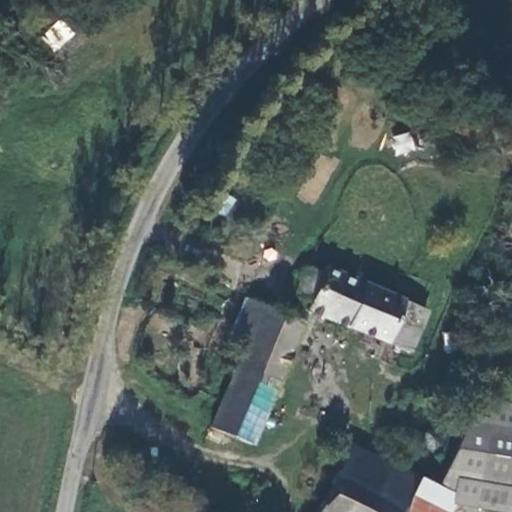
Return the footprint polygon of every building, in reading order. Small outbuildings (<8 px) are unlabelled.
[(55,52),(74,33),(60,18),(40,37),(55,52)] [(392,135),(393,155),(414,154),(412,133),(392,135)] [(305,301),(301,309),(411,354),(428,313),(319,265),(316,272),(301,264),(289,294),(305,301)] [(204,425),(243,443),(250,446),(303,324),(242,295),(227,332),(239,340),(204,425)] [(435,480),(450,489),(458,473),(511,483),(511,424),(469,417),(435,480)] [(428,424),(423,427),(423,428),(422,434),(425,440),(429,443),(436,443),(440,439),(441,434),(439,428),(434,425),(428,424)] [(308,511),(390,511),(412,469),(332,428),(324,442),(340,451),(308,511)] [(435,480),(412,469),(390,511),(437,511),(450,489),(435,480)] [(268,511),(216,474),(193,505),(201,511),(268,511)]
